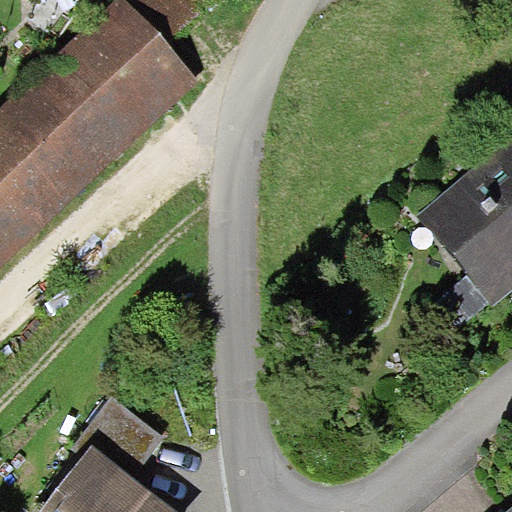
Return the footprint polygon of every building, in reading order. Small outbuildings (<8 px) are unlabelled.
[(122,0),(0,113),(0,270),(202,85),(166,46),(125,3),(122,0)] [(128,0),(125,3),(166,46),(219,0),(128,0)] [(511,139),(419,218),(495,308),(511,293),(511,139)] [(165,439),(113,401),(80,444),(92,453),(132,483),(165,439)] [(170,511),(132,483),(92,453),(85,462),(76,455),(49,491),(58,497),(47,511),(170,511)]
